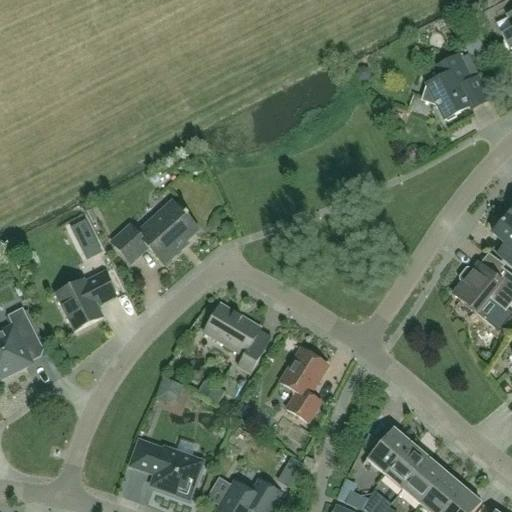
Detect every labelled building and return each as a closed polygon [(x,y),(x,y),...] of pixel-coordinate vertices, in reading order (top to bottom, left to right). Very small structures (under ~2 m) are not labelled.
[(505,40),(502,48),(510,51),(511,54),(511,13),(507,16),(511,26),(511,30),(502,36),(505,40)] [(439,80),(426,86),(428,90),(425,101),(436,105),(445,122),(470,109),(458,87),(471,80),(458,56),(433,69),(439,80)] [(164,266),(187,245),(185,243),(198,231),(172,203),(137,235),(130,227),(112,244),(130,265),(148,249),(164,266)] [(511,251),(504,260),(511,266),(511,219),(508,216),(492,235),(511,251)] [(489,299),(505,313),(511,304),(511,276),(501,269),(494,278),(478,265),(473,270),(470,268),(467,268),(459,278),(459,282),(462,284),(452,295),(476,315),(489,299)] [(74,334),(103,319),(97,309),(117,299),(104,274),(85,284),(84,281),(55,296),(74,334)] [(260,330),(220,306),(204,334),(244,358),(238,368),(250,375),(262,355),(250,348),(260,330)] [(41,347),(22,310),(7,317),(13,327),(0,333),(0,380),(25,368),(26,369),(27,368),(30,359),(28,354),(41,347)] [(308,425),(321,404),(309,396),(327,367),(302,351),(280,385),(293,392),(294,399),(286,411),(308,425)] [(385,477),(411,446),(393,431),(367,461),(385,477)] [(376,441),(371,437),(369,435),(363,446),(365,448),(368,450),(376,441)] [(153,487),(188,499),(201,464),(165,451),(165,453),(139,444),(131,467),(156,476),(153,487)] [(402,491),(428,461),(411,446),(385,477),(402,491)] [(301,468),(311,472),(315,463),(305,459),(301,468)] [(428,461),(402,491),(420,506),(446,476),(428,461)] [(446,476),(420,506),(426,511),(444,511),(463,490),(446,476)] [(235,484),(217,511),(253,511),(256,509),(261,511),(270,511),(281,495),(259,481),(251,494),(235,484)] [(475,511),(481,506),(463,490),(444,511),(475,511)] [(346,504),(357,510),(362,499),(351,494),(346,504)]
